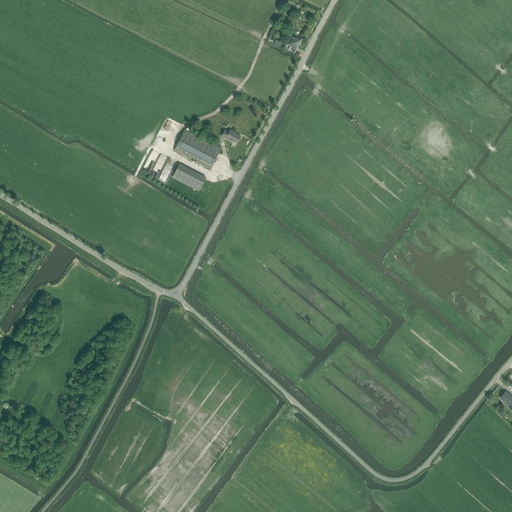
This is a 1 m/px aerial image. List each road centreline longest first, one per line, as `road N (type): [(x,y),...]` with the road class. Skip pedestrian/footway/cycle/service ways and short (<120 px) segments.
road 1 (unclassified): [(511,361),(429,460),(394,481),(371,473),(176,296)]
road 2 (unclassified): [(176,296),(334,0)]
road 3 (unclassified): [(176,296),(0,192)]
